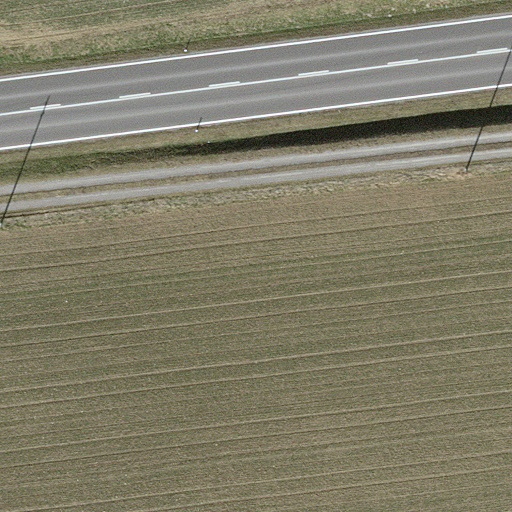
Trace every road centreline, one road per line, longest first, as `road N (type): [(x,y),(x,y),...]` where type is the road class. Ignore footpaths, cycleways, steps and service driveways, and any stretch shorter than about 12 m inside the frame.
road 1 (secondary): [(511,56),(0,121)]
road 2 (track): [(0,192),(511,137)]
